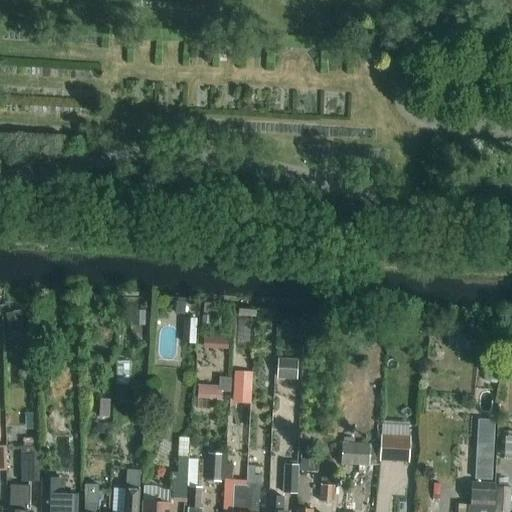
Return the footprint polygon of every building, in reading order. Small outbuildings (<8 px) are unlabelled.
[(178,300),(177,313),(186,314),(187,301),(178,300)] [(27,329),(22,310),(7,313),(12,333),(27,329)] [(134,310),(134,325),(146,325),(147,310),(134,310)] [(204,313),(203,323),(211,324),(211,314),(204,313)] [(451,333),(449,347),(464,350),(467,335),(451,333)] [(184,334),(183,342),(197,343),(197,335),(184,334)] [(483,343),(481,354),(497,356),(499,345),(483,343)] [(298,380),(298,359),(278,359),(278,379),(298,380)] [(252,404),(253,372),(236,371),(234,403),(252,404)] [(232,392),(233,378),(221,377),(220,388),(200,387),(199,398),(224,400),(225,391),(232,392)] [(117,387),(117,400),(135,400),(135,388),(117,387)] [(101,398),(100,415),(111,416),(112,399),(101,398)] [(98,423),(97,433),(110,433),(110,424),(98,423)] [(458,434),(458,462),(472,462),(472,434),(458,434)] [(410,463),(412,437),(382,435),(381,462),(410,463)] [(190,486),(190,473),(193,473),(195,439),(181,438),(179,472),(174,471),(173,501),(189,502),(190,486)] [(37,447),(37,439),(25,439),(25,447),(22,447),(23,482),(41,482),(41,447),(37,447)] [(373,465),(377,465),(378,445),(344,444),(343,465),(360,466),(360,471),(373,472),(373,465)] [(226,481),(227,463),(228,463),(228,454),(209,453),(208,480),(226,481)] [(234,463),(228,463),(227,463),(226,481),(233,481),(234,463)] [(284,493),(299,494),(300,465),(285,464),(284,493)] [(248,498),(246,511),(259,511),(262,475),(256,475),(256,466),(249,466),(248,485),(247,498),(248,498)] [(128,470),(127,487),(125,511),(137,511),(141,471),(128,470)] [(77,511),(77,506),(78,492),(64,492),(65,477),(44,477),(42,509),(59,510),(58,511),(77,511)] [(494,511),(495,507),(497,486),(497,484),(473,482),(471,505),(468,505),(467,511),(494,511)] [(12,484),(12,493),(12,509),(11,509),(10,511),(34,511),(35,511),(30,511),(31,485),(12,484)] [(96,511),(96,505),(100,505),(100,484),(87,484),(86,511),(96,511)] [(336,485),(322,484),(321,500),(335,501),(336,485)] [(246,511),(248,498),(247,498),(248,485),(235,485),(234,497),(233,511),(246,511)] [(203,487),(190,486),(189,502),(188,511),(202,511),(202,508),(203,487)] [(495,507),(494,511),(510,511),(511,495),(511,486),(497,486),(495,507)] [(284,511),(285,506),(281,506),(281,494),(271,493),(270,511),(284,511)] [(170,511),(171,503),(164,502),(159,496),(152,501),(144,501),(143,511),(170,511)]
